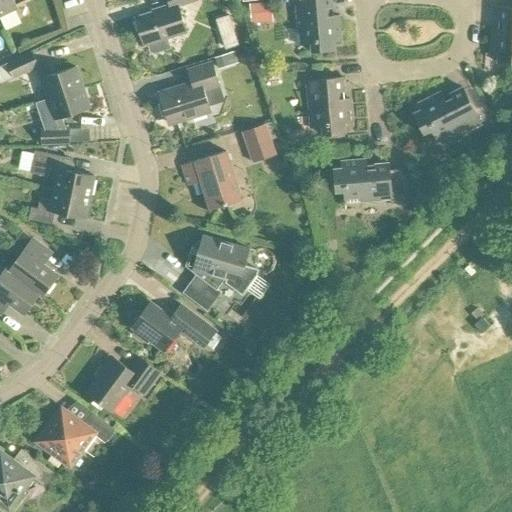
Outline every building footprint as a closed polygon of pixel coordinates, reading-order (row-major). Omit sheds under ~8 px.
[(0,0),(0,15),(17,7),(13,0),(0,0)] [(167,39),(186,33),(178,7),(197,0),(196,0),(167,0),(169,5),(159,8),(160,10),(135,18),(144,46),(148,45),(150,51),(154,53),(170,48),(167,39)] [(295,0),(300,45),(312,44),(313,52),(335,50),(334,42),(341,41),(339,15),(334,16),(332,0),(295,0)] [(251,24),(273,22),(272,3),(249,4),(251,24)] [(511,7),(500,7),(498,29),(492,29),(490,54),(498,55),(497,63),(511,64),(511,7)] [(223,38),(226,49),(238,46),(235,34),(223,38)] [(234,52),(214,59),(218,70),(238,63),(234,52)] [(0,83),(38,66),(32,53),(0,67),(0,83)] [(203,92),(219,87),(212,63),(188,70),(192,84),(159,94),(169,123),(209,111),(203,92)] [(48,99),(82,88),(75,67),(41,78),(48,99)] [(350,98),(344,99),(342,77),(308,81),(311,129),(324,127),(324,135),(346,133),(345,125),(352,124),(350,98)] [(436,142),(479,120),(462,87),(443,97),(441,92),(417,104),(420,110),(413,113),(423,133),(430,129),(436,142)] [(82,88),(48,99),(35,103),(44,129),(41,130),(41,144),(70,143),(69,129),(65,129),(61,118),(89,109),(82,88)] [(241,131),(252,164),(276,156),(270,140),(279,137),(273,120),(241,131)] [(54,190),(89,197),(94,175),(63,169),(66,157),(34,150),(30,173),(57,179),(54,190)] [(209,210),(241,200),(226,151),(194,161),(182,165),(188,186),(201,182),(209,210)] [(402,170),(390,171),(389,164),(368,166),(367,161),(341,163),(342,168),(333,169),(335,191),(343,190),(344,203),(392,199),(392,195),(404,194),(403,190),(408,190),(407,175),(402,176),(402,170)] [(85,219),(89,197),(54,190),(52,201),(41,198),(39,209),(31,207),(28,219),(52,224),(54,213),(85,219)] [(429,203),(423,193),(413,199),(419,209),(429,203)] [(9,270),(39,293),(42,296),(42,295),(58,274),(45,265),(53,254),(22,231),(8,250),(19,257),(9,270)] [(258,270),(244,266),(249,249),(203,235),(201,243),(198,241),(187,256),(191,259),(187,265),(193,269),(191,272),(195,275),(182,293),(207,311),(221,292),(217,289),(223,281),(242,295),(252,282),(257,276),(258,270)] [(39,293),(9,270),(6,268),(0,275),(0,313),(2,315),(10,304),(24,314),(39,293)] [(203,348),(216,330),(181,304),(171,317),(151,302),(132,328),(164,352),(180,330),(203,348)] [(144,395),(161,373),(139,357),(129,370),(111,356),(99,371),(101,373),(86,393),(112,412),(132,385),(144,395)] [(57,467),(63,460),(70,465),(93,433),(105,442),(115,429),(92,413),(83,425),(61,409),(38,441),(54,454),(49,461),(57,467)] [(44,486),(54,473),(21,449),(12,462),(0,453),(0,502),(9,509),(32,477),(44,486)]
